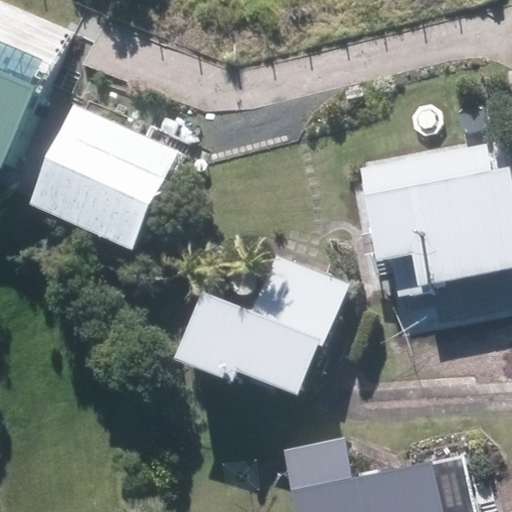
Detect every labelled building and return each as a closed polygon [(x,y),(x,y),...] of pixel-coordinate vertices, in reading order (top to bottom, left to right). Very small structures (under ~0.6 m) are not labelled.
[(73,44),(0,12),(0,102),(28,115),(47,72),(59,77),(73,44)] [(101,16),(66,91),(169,138),(206,56),(133,22),(129,28),(101,16)] [(485,147),(359,171),(377,262),(391,261),(400,302),(425,297),(424,291),(511,274),(511,175),(511,168),(489,172),(485,147)] [(209,294),(178,363),(225,385),(231,370),(293,397),(318,341),(312,338),(336,282),(284,259),(260,315),(248,310),(211,295),(209,294)] [(434,463),(351,479),(344,440),(286,451),(297,511),(475,511),(464,457),(434,463)]
